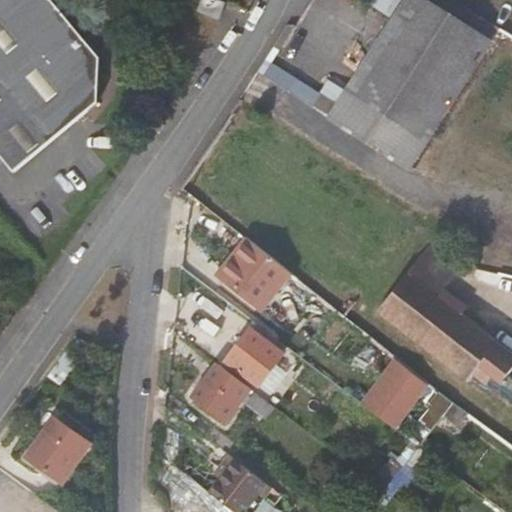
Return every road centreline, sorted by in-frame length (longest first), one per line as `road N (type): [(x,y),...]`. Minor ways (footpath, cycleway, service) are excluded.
road 1 (residential): [(155,184),(124,511)]
road 2 (tertiary): [(155,184),(0,397)]
road 3 (tertiary): [(278,0),(155,184)]
